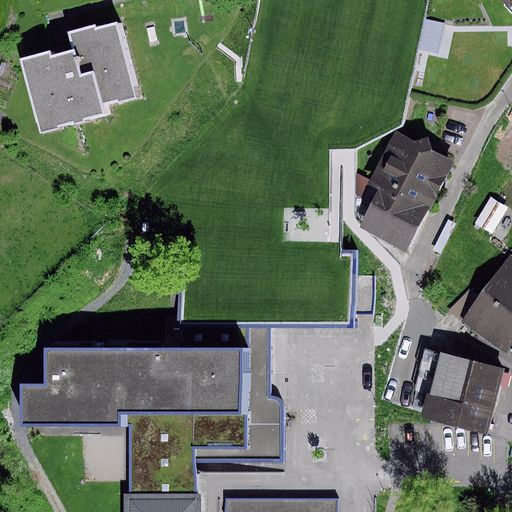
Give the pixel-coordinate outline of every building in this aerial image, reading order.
[(511,0),(496,0),(511,16),(511,0)] [(424,19),(417,50),(436,54),(443,23),(424,19)] [(57,47),(27,55),(47,131),(68,126),(67,122),(80,118),(81,121),(92,118),(91,115),(112,109),(109,98),(127,93),(127,96),(141,92),(122,22),(103,27),(102,22),(78,29),(83,47),(59,53),(57,47)] [(415,144),(396,135),(372,184),(377,186),(425,211),(450,161),(427,150),(426,138),(415,144)] [(425,211),(377,186),(357,226),(405,251),(425,211)] [(355,268),(355,252),(283,251),(284,200),(189,198),(187,319),(194,319),(252,320),(353,321),(353,311),(374,311),(374,269),(355,268)] [(490,198),(474,224),(491,234),(507,207),(490,198)] [(447,220),(433,251),(440,254),(455,224),(447,220)] [(511,342),(511,257),(511,256),(478,295),(470,290),(448,311),(504,354),(511,342)] [(276,399),(251,399),(252,320),(194,319),(194,353),(43,351),(43,386),(19,386),(19,426),(129,427),(126,511),(199,511),(200,496),(195,496),(144,496),(145,410),(196,410),(195,459),(283,459),(283,405),(281,401),(276,399)] [(506,371),(425,350),(414,389),(426,392),(418,421),(488,439),(506,371)] [(195,459),(196,410),(145,410),(144,496),(195,496),(195,467),(195,459)] [(338,511),(338,500),(227,501),(226,511),(338,511)]
